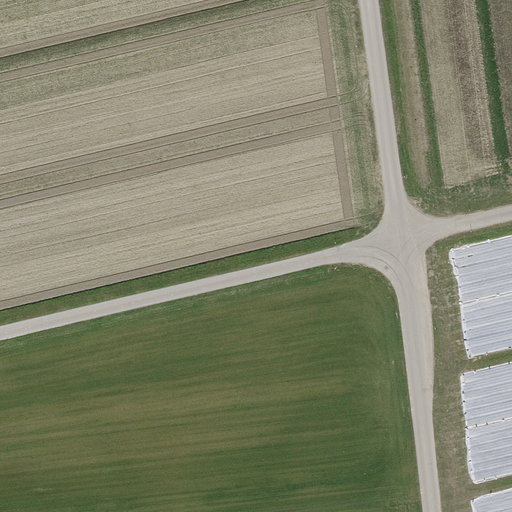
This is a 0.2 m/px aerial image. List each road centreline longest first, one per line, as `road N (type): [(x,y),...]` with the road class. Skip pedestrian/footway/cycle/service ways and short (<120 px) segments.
road 1 (unclassified): [(0,333),(405,239)]
road 2 (unclassified): [(434,511),(405,239)]
road 3 (unclassified): [(405,239),(372,0)]
